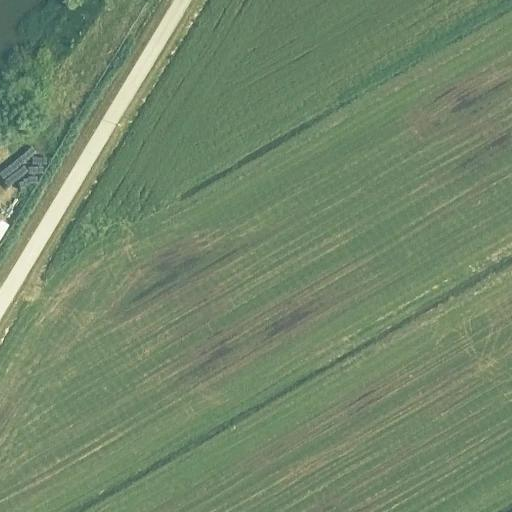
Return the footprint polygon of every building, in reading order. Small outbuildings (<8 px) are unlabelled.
[(122,11),(114,5),(107,17),(115,22),(122,11)] [(98,62),(116,32),(104,24),(86,54),(98,62)] [(95,69),(86,63),(79,75),(88,80),(95,69)] [(74,90),(66,85),(59,96),(68,101),(74,90)] [(50,141),(68,111),(56,104),(38,134),(50,141)] [(47,148),(38,143),(32,154),(40,159),(47,148)] [(27,171),(18,165),(11,177),(20,182),(27,171)] [(0,221),(18,192),(6,185),(0,195),(0,221)]
